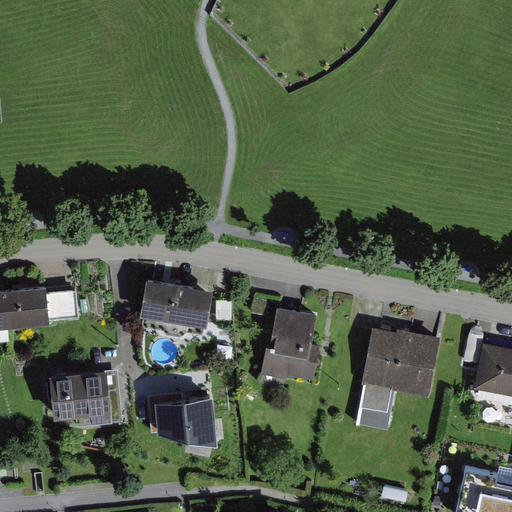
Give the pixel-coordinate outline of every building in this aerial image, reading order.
[(206,300),(137,287),(131,332),(198,342),(206,300)] [(37,295),(0,300),(0,339),(63,331),(61,312),(39,315),(37,295)] [(309,326),(266,319),(255,386),(303,390),(305,373),(302,365),(309,326)] [(428,352),(361,341),(350,398),(418,409),(428,352)] [(511,411),(511,364),(474,357),(464,404),(511,411)] [(85,384),(41,388),(45,427),(69,425),(68,435),(88,434),(88,423),(103,420),(102,390),(85,384)] [(195,408),(149,411),(153,451),(198,444),(195,408)] [(511,511),(511,479),(466,471),(458,511),(511,511)]
